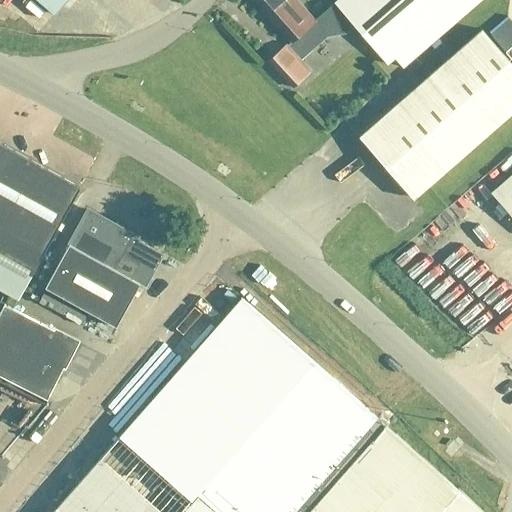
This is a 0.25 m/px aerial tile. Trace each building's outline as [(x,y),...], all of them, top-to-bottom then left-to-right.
[(35,0),(53,16),(67,0),(35,0)] [(251,0),(291,44),(315,23),(294,0),(251,0)] [(338,0),(330,7),(350,30),(353,27),(386,66),(463,0),(338,0)] [(511,112),(511,68),(480,32),(359,139),(413,200),(511,112)] [(291,89),(310,71),(284,45),(265,62),(291,89)] [(0,290),(17,300),(44,250),(78,187),(0,144),(0,290)] [(511,174),(490,194),(511,219),(511,174)] [(67,246),(68,247),(130,281),(149,248),(127,236),(128,234),(87,211),(67,246)] [(115,329),(139,285),(130,281),(68,247),(44,290),(115,329)] [(473,278),(450,297),(480,334),(511,307),(511,273),(487,294),(473,278)] [(480,511),(457,490),(384,426),(240,299),(52,511),(480,511)] [(0,378),(46,402),(73,349),(70,340),(3,306),(0,311),(0,378)]
